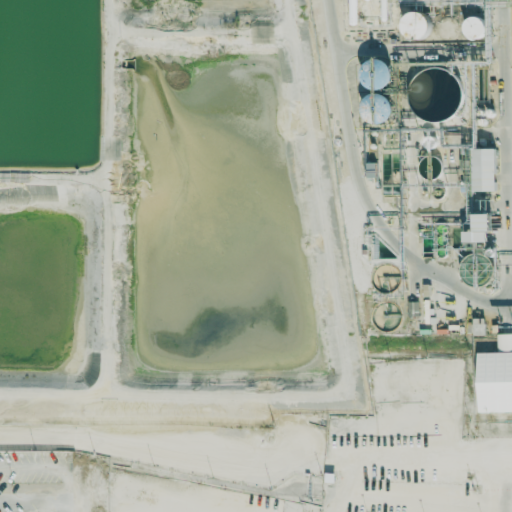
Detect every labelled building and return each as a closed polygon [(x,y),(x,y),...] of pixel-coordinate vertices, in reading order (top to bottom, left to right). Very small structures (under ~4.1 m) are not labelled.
[(430,35),(430,13),(404,13),(404,36),(430,35)] [(462,25),(473,42),(488,32),(478,15),(462,25)] [(370,61),(356,71),(373,94),(395,77),(380,57),(372,63),(370,61)] [(473,191),(496,191),(495,148),(472,148),(473,191)] [(491,214),(474,214),(475,231),(463,231),(463,242),(487,242),(487,232),(491,232),(491,214)] [(511,333),(497,334),(497,352),(477,353),(478,412),(511,411),(511,333)]
